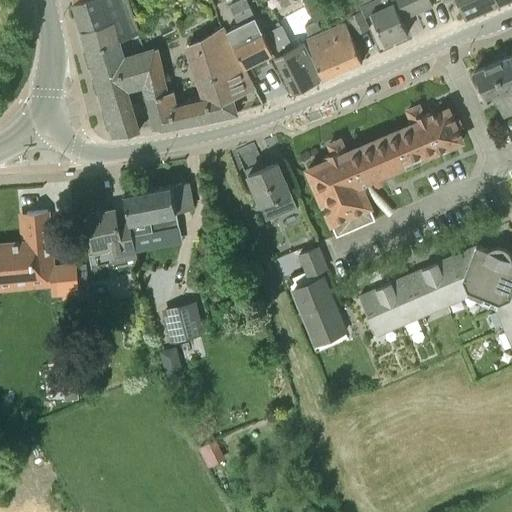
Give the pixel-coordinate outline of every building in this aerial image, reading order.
[(140,34),(128,0),(73,0),(114,134),(116,135),(140,131),(139,129),(136,130),(124,91),(146,85),(149,96),(170,91),(170,90),(159,47),(155,48),(154,45),(125,53),(121,40),(140,34)] [(238,24),(226,30),(245,67),(273,53),(247,0),(236,0),(228,4),(238,24)] [(358,0),(366,16),(372,13),(385,43),(408,33),(402,18),(393,0),(391,0),(392,1),(382,6),(379,0),(358,0)] [(393,0),(402,18),(415,13),(409,0),(393,0)] [(409,0),(415,13),(433,5),(430,0),(409,0)] [(444,0),(459,0),(466,16),(492,5),(489,0),(443,0),(444,1),(444,0)] [(0,43),(12,38),(0,9),(0,43)] [(360,10),(348,15),(356,34),(369,29),(360,10)] [(317,20),(315,21),(315,20),(304,24),(310,37),(309,38),(324,77),(363,61),(346,21),(322,32),(317,20)] [(234,97),(256,88),(245,67),(226,30),(224,25),(185,44),(200,93),(206,118),(237,112),(234,97)] [(270,31),(281,52),(294,46),(282,25),(270,31)] [(324,77),(309,38),(307,39),(294,46),(281,52),(276,54),(295,92),(324,78),(324,77)] [(511,53),(475,69),(488,100),(495,97),(503,115),(511,111),(511,53)] [(149,96),(155,128),(206,118),(200,93),(188,95),(189,100),(178,103),(175,89),(170,90),(170,91),(149,96)] [(398,130),(412,162),(463,140),(458,130),(462,125),(460,119),(453,118),(449,108),(435,114),(433,109),(423,113),(421,110),(410,114),(414,123),(398,130)] [(361,184),(412,162),(398,130),(362,145),(361,142),(346,149),(361,184)] [(376,219),(361,184),(346,149),(343,143),(332,148),(333,151),(323,155),(326,161),(308,168),(337,235),(376,219)] [(296,206),(286,181),(278,162),(248,174),(266,219),(296,206)] [(193,206),(192,201),(188,181),(125,193),(129,217),(136,251),(181,242),(175,210),(193,206)] [(136,251),(129,217),(117,220),(115,208),(87,213),(95,252),(110,249),(112,262),(137,257),(136,251)] [(80,305),(77,265),(52,267),(48,226),(50,225),(48,210),(27,211),(29,242),(0,243),(0,290),(51,286),(52,296),(62,295),(63,307),(80,305)] [(488,251),(489,249),(476,244),(476,245),(449,257),(465,296),(468,290),(499,303),(496,308),(511,301),(511,258),(511,260),(500,256),(503,248),(502,247),(499,255),(488,251)] [(308,275),(321,270),(318,262),(325,259),(320,246),(300,255),(308,275)] [(466,297),(465,296),(449,257),(431,264),(448,305),(466,297)] [(77,265),(78,281),(87,281),(85,264),(77,265)] [(431,312),(448,305),(431,264),(413,272),(435,322),(436,322),(431,312)] [(421,328),(435,322),(413,272),(395,279),(413,320),(417,318),(421,328)] [(295,289),(317,342),(347,330),(324,277),(295,289)] [(395,327),(413,320),(395,279),(377,287),(395,327)] [(377,335),(395,327),(377,287),(360,295),(377,335)] [(204,333),(196,300),(162,308),(170,342),(204,333)] [(501,323),(511,318),(511,301),(496,308),(495,309),(501,323)] [(220,319),(225,336),(240,332),(235,315),(220,319)] [(508,338),(511,335),(511,318),(501,323),(508,338)]
